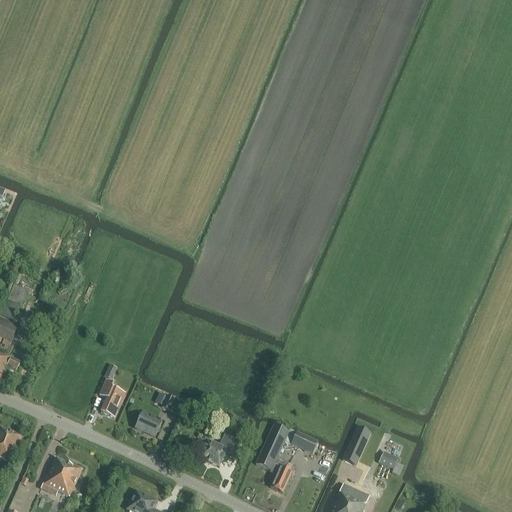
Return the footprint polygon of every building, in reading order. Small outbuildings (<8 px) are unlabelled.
[(14,286),(8,301),(23,307),(29,292),(14,286)] [(0,312),(0,316),(1,317),(13,323),(20,308),(5,301),(0,312)] [(0,343),(1,341),(3,341),(1,346),(8,349),(19,326),(0,318),(0,343)] [(19,363),(0,354),(0,380),(6,368),(15,372),(19,363)] [(110,366),(105,378),(112,381),(117,370),(110,366)] [(115,420),(121,406),(126,395),(112,389),(115,384),(107,381),(100,396),(107,400),(101,414),(115,420)] [(185,407),(165,398),(160,409),(180,418),(185,407)] [(153,439),(160,423),(141,415),(134,431),(153,439)] [(0,426),(0,459),(10,464),(22,438),(0,426)] [(274,427),(256,466),(271,473),(277,461),(285,443),(289,434),(288,433),(274,427)] [(358,428),(345,456),(358,462),(371,434),(358,428)] [(289,434),(285,443),(312,456),(318,445),(318,443),(297,434),(291,431),(289,434)] [(235,457),(242,443),(224,434),(219,444),(220,445),(219,448),(208,443),(200,459),(220,469),(228,454),(235,457)] [(400,477),(404,468),(396,464),(398,460),(384,453),(379,465),(393,471),(392,474),(400,477)] [(55,459),(43,487),(70,499),(82,472),(55,459)] [(341,460),(336,469),(341,471),(346,463),(341,460)] [(295,469),(277,461),(271,473),(279,477),(272,491),(283,496),(295,469)] [(23,479),(20,485),(26,487),(29,481),(23,479)] [(332,511),(348,511),(357,493),(344,487),(332,511)] [(43,511),(49,497),(38,493),(32,506),(43,511)] [(364,511),(370,500),(357,493),(348,511),(364,511)] [(154,511),(158,505),(135,495),(126,511),(154,511)] [(399,501),(396,508),(401,511),(404,504),(399,501)]
